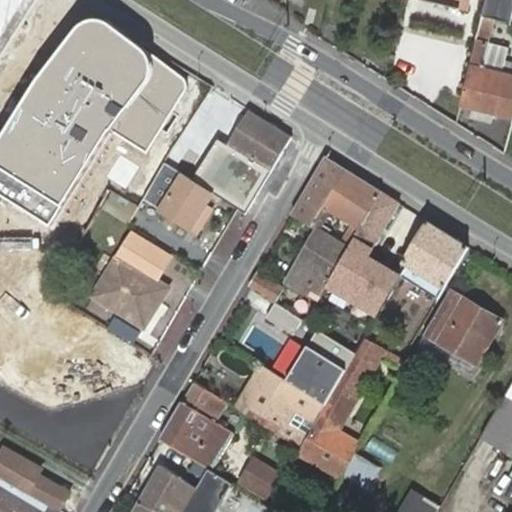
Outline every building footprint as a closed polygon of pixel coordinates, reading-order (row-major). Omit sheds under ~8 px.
[(511,0),(488,0),(486,12),(511,18),(511,0)] [(40,80),(0,146),(0,189),(53,226),(113,131),(149,152),(187,90),(188,83),(186,77),(156,58),(150,52),(145,43),(111,22),(100,20),(89,20),(81,25),(40,80)] [(463,106),(511,117),(511,73),(506,72),(511,48),(489,43),(494,24),(483,21),(463,106)] [(224,126),(239,135),(250,116),(236,107),(224,126)] [(295,137),(253,110),(250,116),(239,135),(230,151),(221,145),(207,168),(240,189),(249,175),(257,179),(247,196),(257,202),(295,137)] [(325,159),(292,216),(312,227),(324,208),(344,171),(325,159)] [(381,195),(344,171),(324,208),(330,212),(355,226),(361,229),(381,195)] [(215,193),(185,175),(162,212),(192,231),(215,193)] [(400,205),(381,195),(361,229),(354,240),(351,246),(326,287),(380,319),(407,274),(372,253),(400,205)] [(474,247),(431,220),(422,234),(414,248),(406,263),(407,274),(435,294),(428,306),(437,310),(474,247)] [(354,240),(361,229),(355,226),(345,243),(351,246),(354,240)] [(321,229),(318,233),(290,281),(319,300),(326,287),(351,246),(345,243),(330,234),(321,229)] [(126,246),(94,300),(149,333),(172,292),(146,275),(153,263),(126,246)] [(284,290),(258,274),(250,288),(267,298),(276,304),(284,290)] [(426,336),(478,366),(504,322),(452,292),(426,336)] [(292,315),(276,304),(267,298),(259,313),(283,330),(292,315)] [(426,336),(420,346),(472,377),(478,366),(426,336)] [(322,347),(351,365),(356,355),(328,337),(322,347)] [(301,344),(280,378),(287,383),(308,349),(301,344)] [(308,349),(287,383),(302,392),(316,400),(326,407),(347,371),(308,349)] [(359,357),(301,456),(331,475),(350,442),(332,431),(371,365),(359,357)] [(270,372),(260,365),(234,410),(236,411),(244,416),(270,372)] [(244,416),(300,451),(306,440),(283,426),(295,405),(308,413),(319,419),(326,407),(316,400),(302,392),(287,383),(280,378),(270,372),(244,416)] [(181,406),(161,441),(211,472),(222,479),(243,443),(233,437),(224,432),(236,411),(234,410),(194,385),(181,406)] [(511,386),(483,435),(511,452),(511,386)] [(0,475),(7,479),(30,493),(52,505),(61,510),(72,491),(41,473),(44,468),(6,448),(0,459),(0,475)] [(377,511),(361,502),(381,469),(357,455),(323,511),(377,511)] [(161,466),(140,502),(157,511),(208,511),(216,499),(161,466)] [(245,493),(268,506),(279,487),(256,474),(245,493)] [(7,479),(0,475),(0,489),(38,511),(48,511),(52,505),(30,493),(7,479)] [(0,511),(38,511),(0,489),(0,511)] [(417,494),(405,511),(436,511),(440,508),(417,494)] [(157,511),(140,502),(133,511),(157,511)]
